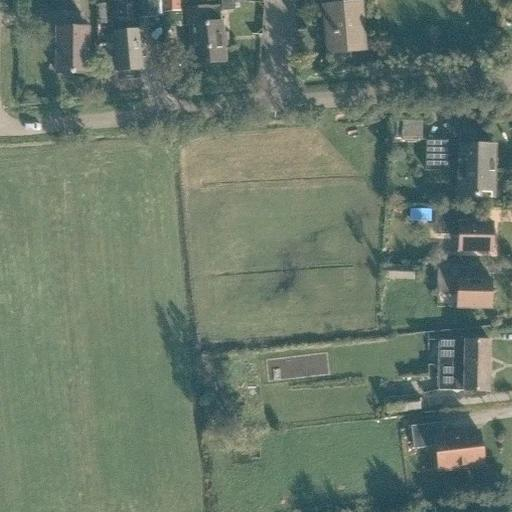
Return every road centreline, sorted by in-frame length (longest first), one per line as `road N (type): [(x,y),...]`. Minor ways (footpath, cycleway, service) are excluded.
road 1 (residential): [(0,130),(272,105)]
road 2 (residential): [(272,105),(511,86)]
